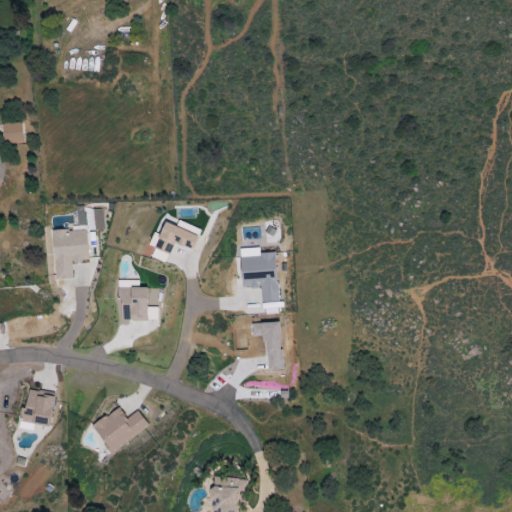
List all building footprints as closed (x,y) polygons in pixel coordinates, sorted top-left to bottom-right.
[(3,124),(4,144),(23,144),(22,123),(3,124)] [(175,242),(192,250),(198,236),(167,222),(155,249),(169,256),(175,242)] [(55,280),(72,279),(71,262),(88,261),(86,229),(52,231),(55,280)] [(278,302),(276,254),(240,255),(242,289),(261,288),(261,302),(278,302)] [(147,288),(121,287),(120,320),(147,321),(147,288)] [(25,409),(21,409),(19,423),(49,426),(53,396),(28,392),(25,409)] [(138,410),(127,418),(119,407),(92,426),(111,453),(149,426),(138,410)] [(240,511),(241,496),(246,496),(247,479),(213,478),(211,511),(240,511)]
